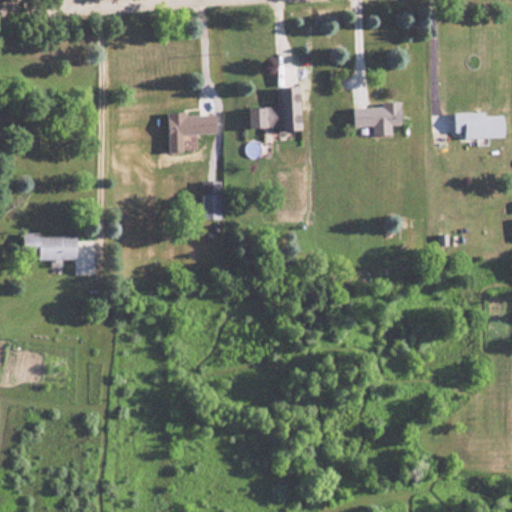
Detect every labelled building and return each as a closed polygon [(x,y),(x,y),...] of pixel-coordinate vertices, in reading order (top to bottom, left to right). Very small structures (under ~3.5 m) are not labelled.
[(296,128),(295,86),(277,86),(277,107),(249,107),(250,129),(296,128)] [(353,105),(354,126),(402,125),(402,104),(353,105)] [(216,133),(215,113),(167,113),(168,151),(183,151),(183,133),(216,133)] [(506,113),(453,113),(453,137),(506,137),(506,113)] [(221,181),(200,181),(200,219),(221,219),(221,181)] [(76,234),(21,234),(21,259),(76,259),(76,234)]
